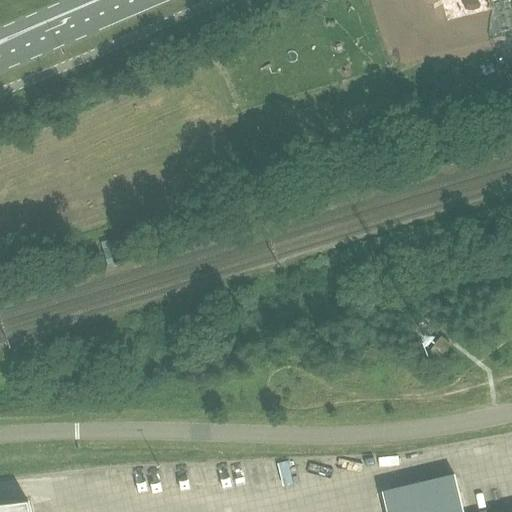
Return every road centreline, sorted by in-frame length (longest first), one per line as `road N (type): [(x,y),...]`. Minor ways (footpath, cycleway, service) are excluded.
road 1 (unclassified): [(0,438),(377,433),(511,413)]
road 2 (primary): [(0,50),(119,0)]
